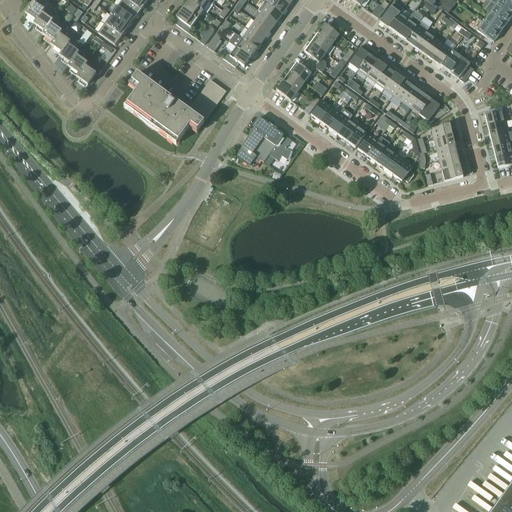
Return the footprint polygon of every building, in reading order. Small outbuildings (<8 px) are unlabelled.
[(124,0),(122,0),(117,8),(134,20),(141,11),(124,0)] [(143,0),(124,0),(141,11),(147,3),(143,0)] [(205,0),(189,0),(189,1),(203,12),(210,3),(205,0)] [(279,0),(271,0),(268,5),(282,16),(288,7),(279,0)] [(446,0),(440,9),(445,13),(454,2),(450,0),(446,0)] [(492,0),(491,2),(511,17),(511,4),(505,0),(492,0)] [(189,1),(183,10),(197,20),(203,12),(189,1)] [(380,7),(385,10),(388,5),(384,2),(380,7)] [(484,11),(490,15),(506,26),(511,17),(491,2),(484,11)] [(25,14),(35,22),(36,22),(42,14),(45,11),(33,3),(25,14)] [(258,11),(261,14),(276,24),(282,16),(268,5),(264,3),(258,11)] [(385,10),(380,7),(378,5),(371,15),(378,20),(385,10)] [(379,23),(388,30),(400,14),(391,7),(379,23)] [(117,8),(111,17),(128,29),(134,20),(117,8)] [(197,20),(183,10),(176,19),(181,22),(177,27),(187,34),(197,20)] [(78,11),(75,16),(79,19),(83,14),(78,11)] [(33,25),(44,32),(44,33),(51,24),(51,25),(53,22),(42,14),(36,22),(35,22),(33,25)] [(261,14),(255,22),(270,33),(276,24),(261,14)] [(388,30),(397,36),(409,20),(400,14),(388,30)] [(506,26),(490,15),(484,23),(500,35),(506,26)] [(397,36),(406,42),(420,22),(412,16),(409,20),(397,36)] [(111,17),(105,25),(122,38),(128,29),(111,17)] [(255,22),(249,31),(263,42),(270,33),(255,22)] [(406,42),(415,49),(426,33),(429,29),(420,22),(406,42)] [(484,23),(477,32),(493,43),(500,35),(484,23)] [(42,35),(53,43),(59,35),(60,35),(62,32),(51,25),(51,24),(44,33),(44,32),(42,35)] [(122,38),(105,25),(98,35),(115,47),(122,38)] [(324,25),(317,35),(332,46),(339,36),(324,25)] [(200,37),(202,39),(199,43),(204,46),(214,33),(207,27),(200,37)] [(249,31),(242,40),(257,50),(263,42),(249,31)] [(86,32),(82,38),(87,42),(91,35),(86,32)] [(415,49),(423,55),(435,39),(426,33),(415,49)] [(50,46),(61,54),(62,54),(68,46),(70,43),(60,35),(59,35),(53,43),(50,46)] [(206,48),(214,53),(221,43),(219,41),(221,38),(216,35),(206,48)] [(229,43),(236,49),(251,59),(257,50),(242,40),(235,35),(229,43)] [(317,35),(311,44),(325,55),(332,46),(317,35)] [(423,55),(432,61),(444,46),(435,39),(423,55)] [(103,42),(101,46),(111,53),(113,50),(103,42)] [(308,57),(305,62),(318,71),(322,74),(325,69),(325,66),(324,63),(321,61),(325,55),(311,44),(304,54),(308,57)] [(59,57),(70,64),(70,65),(76,56),(77,57),(79,54),(68,46),(62,54),(61,54),(59,57)] [(432,61),(441,68),(452,52),(444,46),(432,61)] [(251,59),(236,49),(230,57),(227,56),(223,61),(235,69),(238,64),(244,68),(251,59)] [(349,65),(358,72),(369,56),(360,49),(349,65)] [(349,50),(346,55),(350,58),(354,53),(349,50)] [(441,68),(449,74),(461,58),(452,52),(441,68)] [(350,58),(346,55),(342,60),(346,64),(350,58)] [(68,67),(78,75),(79,75),(85,67),(87,64),(77,57),(76,56),(70,65),(70,64),(68,67)] [(358,72),(367,78),(378,62),(369,56),(358,72)] [(461,58),(449,74),(463,84),(473,71),(472,71),(468,67),(470,65),(461,58)] [(296,64),(290,73),(304,84),(311,75),(313,77),(318,71),(305,62),(301,67),(296,64)] [(367,78),(375,84),(387,69),(378,62),(367,78)] [(79,75),(78,75),(76,78),(88,86),(96,75),(98,77),(101,72),(89,63),(87,64),(85,67),(79,75)] [(375,84),(384,91),(395,75),(387,69),(375,84)] [(290,73),(283,83),(297,93),(304,84),(290,73)] [(136,111),(148,120),(146,124),(154,130),(157,127),(169,136),(167,139),(176,146),(177,145),(176,145),(191,125),(198,131),(204,123),(203,122),(205,119),(206,120),(226,93),(210,82),(190,109),(192,110),(190,113),(178,104),(177,106),(166,98),(167,96),(137,74),(131,82),(139,88),(125,108),(124,107),(124,108),(133,115),(136,111)] [(384,91),(393,97),(404,81),(395,75),(384,91)] [(351,81),(346,87),(355,93),(358,90),(360,88),(351,81)] [(393,97),(401,103),(413,88),(404,81),(393,97)] [(297,93),(283,83),(276,92),(291,103),(297,93)] [(323,87),(318,94),(322,97),(327,90),(323,87)] [(401,103),(410,110),(422,94),(413,88),(401,103)] [(410,110),(419,116),(430,100),(422,94),(410,110)] [(315,98),(311,103),(315,106),(319,101),(315,98)] [(430,100),(419,116),(428,123),(439,107),(430,100)] [(311,117),(320,124),(331,108),(322,102),(311,117)] [(315,106),(311,103),(307,108),(312,111),(315,106)] [(320,124),(329,130),(340,114),(331,108),(320,124)] [(340,114),(329,130),(337,137),(349,121),(352,117),(343,110),(340,114)] [(485,117),(487,128),(506,123),(503,112),(485,117)] [(259,119),(252,131),(275,148),(269,156),(278,163),(282,157),(286,161),(290,152),(287,150),(292,143),(259,119)] [(337,137),(346,143),(357,127),(349,121),(337,137)] [(487,128),(490,138),(508,133),(506,123),(487,128)] [(431,130),(434,141),(452,136),(450,126),(431,130)] [(357,127),(346,143),(355,150),(367,134),(357,127)] [(275,148),(252,131),(237,158),(253,170),(253,169),(259,161),(264,164),(269,156),(275,148)] [(490,138),(492,148),(511,144),(508,133),(490,138)] [(357,151),(367,158),(378,142),(369,136),(357,151)] [(434,141),(436,151),(455,147),(452,136),(434,141)] [(367,158),(375,164),(387,148),(390,145),(381,138),(378,142),(367,158)] [(492,148),(495,159),(511,154),(511,147),(511,144),(492,148)] [(436,151),(439,162),(457,157),(455,147),(436,151)] [(375,164),(384,171),(395,155),(387,148),(375,164)] [(511,154),(495,159),(498,170),(511,166),(511,154)] [(384,171),(393,177),(404,161),(395,155),(384,171)] [(439,162),(442,172),(460,168),(457,157),(439,162)] [(404,161),(393,177),(402,183),(403,181),(408,184),(414,176),(410,173),(413,168),(404,161)] [(460,168),(442,172),(444,183),(463,178),(460,168)] [(511,511),(511,484),(492,511),(511,511)]
